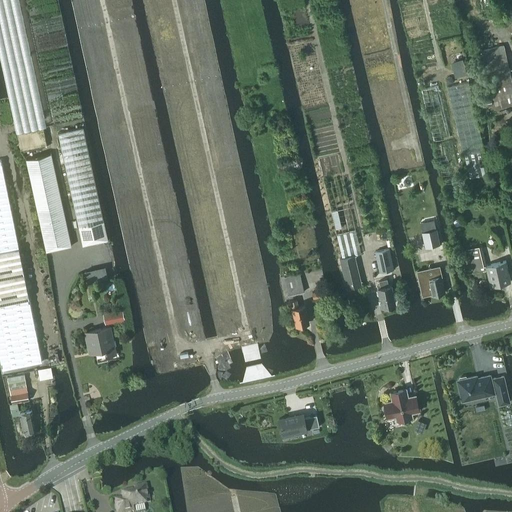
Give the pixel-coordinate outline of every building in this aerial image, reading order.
[(511,81),(503,45),(480,50),(491,98),(486,99),(484,100),(486,107),(493,105),(494,109),(511,104),(511,81)] [(451,64),(453,70),(464,67),(462,61),(451,64)] [(483,151),(484,151),(468,82),(447,87),(463,156),(464,155),(469,179),(488,174),(483,151)] [(83,127),(58,133),(82,246),(107,240),(83,127)] [(17,134),(21,149),(47,144),(43,128),(17,134)] [(25,159),(39,221),(46,251),(71,245),(51,153),(25,159)] [(342,258),(354,255),(361,254),(349,205),(339,162),(337,155),(318,159),(329,206),(342,258)] [(0,159),(0,354),(4,372),(43,363),(0,160),(0,159)] [(434,220),(420,223),(422,232),(421,232),(425,248),(440,244),(436,229),(434,220)] [(468,249),(473,272),(486,269),(490,286),(511,281),(506,260),(483,266),(479,247),(468,249)] [(375,252),(380,271),(393,269),(389,249),(375,252)] [(354,255),(342,258),(340,259),(347,287),(361,284),(354,255)] [(439,266),(417,271),(423,295),(431,293),(432,295),(445,292),(441,275),(439,266)] [(284,277),(289,295),(304,291),(300,274),(284,277)] [(378,288),(383,306),(395,303),(390,285),(388,286),(387,279),(379,281),(381,287),(378,288)] [(313,292),(314,298),(324,296),(323,290),(313,292)] [(299,306),(297,300),(291,301),(296,325),(309,322),(305,305),(299,306)] [(121,310),(102,314),(105,324),(124,319),(121,310)] [(105,328),(85,332),(89,353),(106,350),(107,355),(115,353),(113,339),(110,327),(105,328)] [(7,377),(10,394),(27,391),(23,374),(7,377)] [(460,380),(458,380),(462,400),(494,393),(494,392),(496,392),(499,405),(509,402),(503,376),(493,378),(491,379),(490,375),(477,378),(476,376),(466,379),(465,376),(459,378),(460,380)] [(391,392),(393,400),(384,402),(385,405),(384,406),(384,408),(384,409),(385,411),(386,412),(388,418),(396,416),(397,420),(412,416),(411,412),(419,411),(415,395),(408,397),(406,389),(391,392)] [(27,391),(10,394),(12,403),(10,403),(12,415),(20,414),(24,432),(35,430),(34,424),(31,409),(22,410),(21,408),(16,409),(15,402),(29,400),(27,391)] [(506,415),(503,416),(504,422),(508,421),(508,425),(511,424),(511,415),(511,409),(505,411),(506,415)] [(297,415),(279,419),(281,427),(279,427),(280,428),(281,428),(282,435),(297,432),(298,432),(307,430),(306,429),(319,426),(317,415),(304,417),(303,416),(303,414),(303,413),(302,414),(297,415)] [(123,498),(115,500),(117,511),(127,511),(134,511),(133,507),(135,506),(140,505),(145,504),(145,500),(149,499),(146,485),(134,488),(135,491),(132,492),(123,494),(123,498)]
